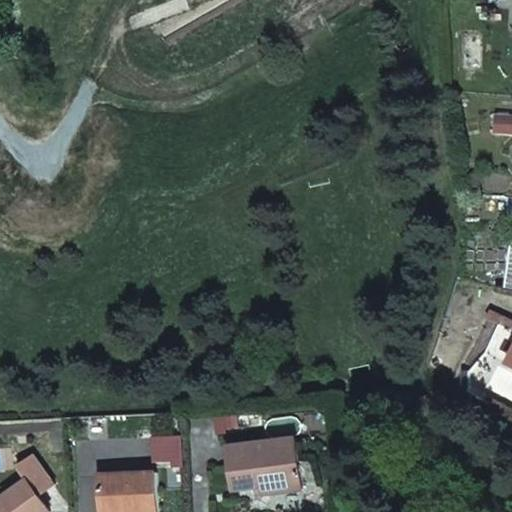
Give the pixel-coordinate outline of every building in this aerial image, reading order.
[(511,116),(494,116),(493,132),(511,133),(511,116)] [(182,437),(156,437),(156,462),(172,462),(172,467),(183,467),(182,437)] [(296,439),(225,448),(230,491),(261,487),(268,487),(269,494),(302,490),(296,439)] [(0,509),(0,511),(49,511),(39,497),(55,485),(35,458),(18,471),(27,483),(4,499),(8,504),(0,509)] [(159,511),(157,472),(99,474),(100,511),(117,511),(123,511),(159,511)] [(268,487),(261,487),(262,495),(269,494),(268,487)]
